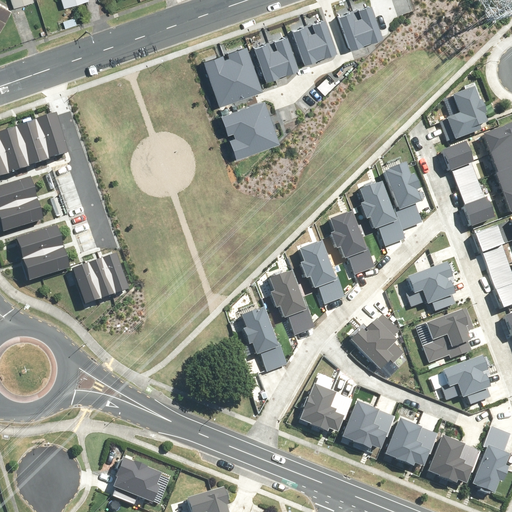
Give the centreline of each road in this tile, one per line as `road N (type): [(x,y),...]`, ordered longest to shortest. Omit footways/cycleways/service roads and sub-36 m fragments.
road 1 (secondary): [(236,0),(0,83)]
road 2 (residential): [(315,335),(447,209)]
road 3 (residential): [(315,335),(350,368),(472,420)]
road 4 (residential): [(447,209),(511,375)]
road 5 (residential): [(249,454),(315,335)]
road 6 (tertiary): [(61,349),(172,422)]
